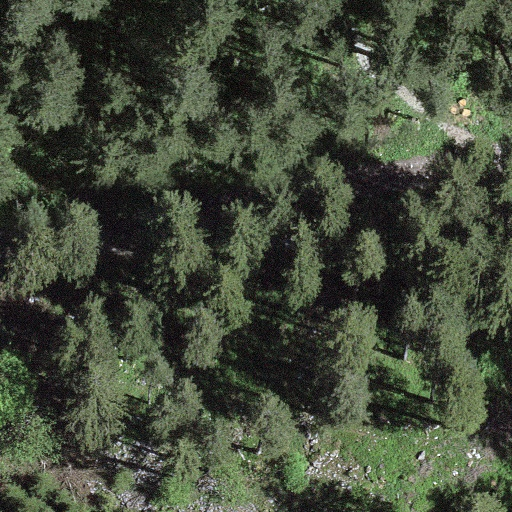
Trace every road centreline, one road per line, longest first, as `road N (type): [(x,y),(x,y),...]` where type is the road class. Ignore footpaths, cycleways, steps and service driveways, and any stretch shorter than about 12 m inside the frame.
road 1 (track): [(0,236),(511,171)]
road 2 (track): [(511,105),(448,67),(425,0)]
